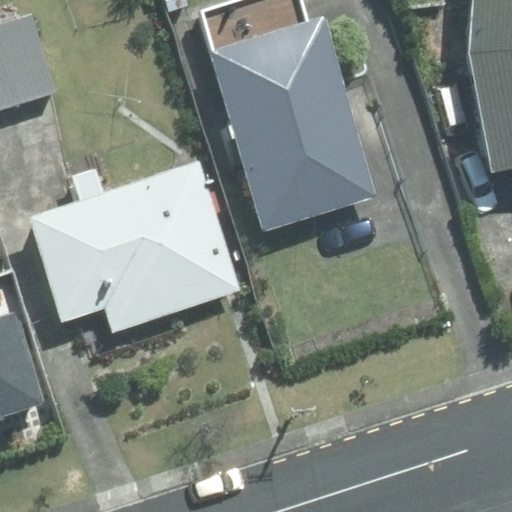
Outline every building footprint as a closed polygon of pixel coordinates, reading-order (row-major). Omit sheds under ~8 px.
[(511,0),(459,0),(459,58),(489,179),(511,174),(511,0)] [(25,11),(0,18),(0,110),(51,94),(25,11)] [(313,25),(197,60),(251,238),(367,203),(313,25)] [(73,200),(18,220),(55,324),(94,310),(106,342),(239,294),(193,164),(101,197),(90,167),(64,176),(73,200)] [(0,417),(45,404),(17,312),(0,316),(0,417)]
